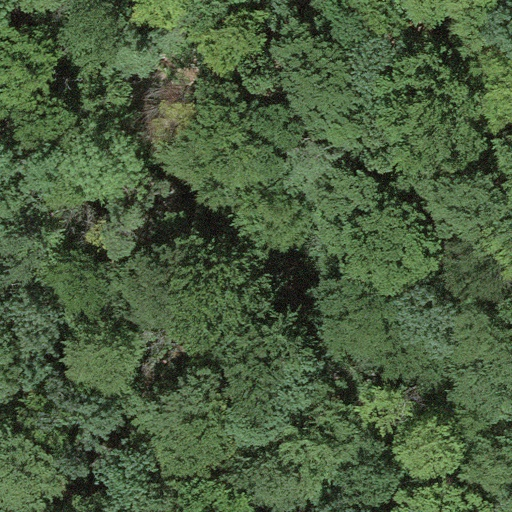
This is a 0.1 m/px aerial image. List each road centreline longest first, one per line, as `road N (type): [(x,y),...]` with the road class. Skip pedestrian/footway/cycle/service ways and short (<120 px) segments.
road 1 (track): [(441,511),(266,215),(101,0)]
road 2 (track): [(266,215),(511,395)]
